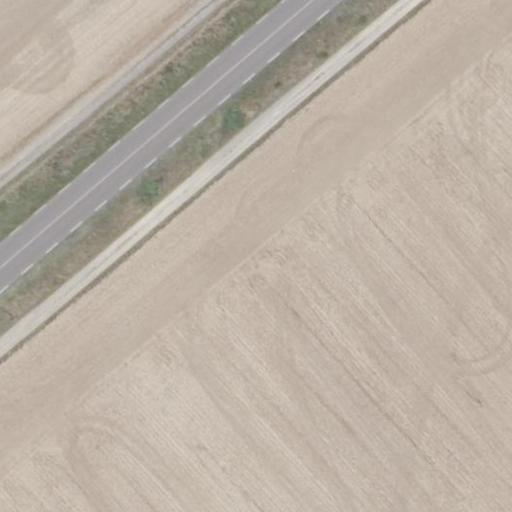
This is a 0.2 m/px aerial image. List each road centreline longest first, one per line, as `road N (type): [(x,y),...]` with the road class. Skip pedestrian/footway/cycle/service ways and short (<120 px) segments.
road 1 (track): [(427,0),(0,353)]
road 2 (primary): [(323,0),(0,275)]
road 3 (track): [(212,0),(0,180)]
